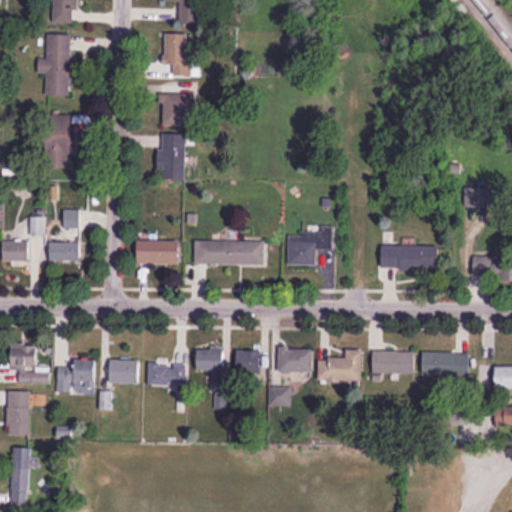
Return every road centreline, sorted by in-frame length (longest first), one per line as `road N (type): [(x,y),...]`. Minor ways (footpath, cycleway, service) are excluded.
road 1 (residential): [(0,302),(511,307)]
road 2 (residential): [(110,302),(118,0)]
